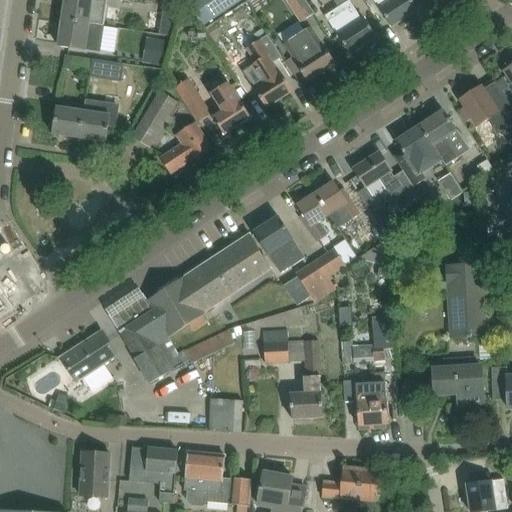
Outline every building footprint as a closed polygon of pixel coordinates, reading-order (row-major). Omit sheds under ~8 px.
[(65,0),(63,21),(104,27),(105,25),(103,24),(107,1),(101,0),(65,0)] [(184,0),(190,8),(191,9),(202,26),(223,13),(243,0),(184,0)] [(313,17),(302,0),(286,0),(302,25),(313,17)] [(373,0),(380,10),(380,11),(391,28),(418,10),(411,0),(373,0)] [(180,4),(164,1),(159,34),(172,37),(180,4)] [(364,45),(376,37),(365,20),(363,21),(349,1),(325,17),(350,55),(353,53),(356,53),(363,49),(364,45)] [(63,21),(59,47),(100,53),(104,27),(63,21)] [(263,29),(254,34),(258,41),(267,36),(263,29)] [(285,46),(292,58),(285,62),(299,83),(306,78),(308,82),(335,64),(324,48),(311,29),(307,32),(306,33),(295,39),(285,46)] [(258,41),(246,49),(248,53),(255,64),(253,65),(265,84),(254,91),(255,92),(266,109),(269,107),(271,108),(275,109),(281,105),(282,101),(282,99),(293,92),(282,75),(281,73),(279,74),(272,64),(281,58),(267,36),(258,41)] [(183,41),(162,38),(158,64),(180,67),(183,41)] [(64,68),(80,71),(90,72),(92,60),(65,57),(64,68)] [(90,72),(117,75),(119,64),(92,60),(90,72)] [(176,88),(198,122),(208,115),(187,82),(176,88)] [(213,118),(214,119),(225,136),(251,119),(228,83),(211,94),(222,112),(213,118)] [(496,111),(492,104),(481,88),(461,101),(478,127),(488,121),(497,135),(511,124),(511,109),(508,103),(496,111)] [(151,149),(161,131),(177,103),(159,93),(132,138),(151,149)] [(84,113),(80,139),(106,143),(109,128),(117,129),(117,128),(115,127),(118,107),(85,102),(84,113)] [(58,109),(53,135),(80,139),(84,113),(58,109)] [(444,112),(420,127),(439,158),(442,162),(445,166),(457,158),(446,141),(458,133),(455,128),(444,112)] [(211,149),(195,124),(177,136),(183,146),(162,159),(171,175),(211,149)] [(402,152),(394,157),(403,171),(414,187),(425,180),(422,174),(442,162),(439,158),(420,127),(410,134),(407,130),(395,138),(397,142),(396,142),(402,152)] [(379,153),(354,170),(365,186),(366,188),(357,193),(370,213),(377,209),(380,209),(383,207),(384,204),(392,199),(401,213),(421,200),(420,197),(421,197),(420,196),(414,187),(403,171),(394,177),(379,153)] [(316,194),(329,216),(338,229),(360,215),(344,190),(340,192),(334,183),(316,194)] [(475,192),(464,193),(465,207),(476,206),(475,192)] [(316,194),(297,206),(303,216),(300,218),(311,235),(317,243),(328,236),(319,222),(329,216),(316,194)] [(275,266),(290,256),(298,267),(307,261),(279,218),(254,234),(275,266)] [(395,227),(384,234),(387,239),(398,232),(395,227)] [(272,269),(261,252),(250,235),(148,302),(170,339),(192,325),(225,301),(224,300),(272,269)] [(386,241),(357,260),(380,265),(388,267),(386,241)] [(335,250),(317,262),(328,279),(329,278),(345,267),(335,250)] [(316,304),(337,290),(329,278),(328,279),(317,262),(296,275),(316,304)] [(481,266),(449,268),(453,339),(484,337),(481,266)] [(142,296),(109,317),(120,333),(152,312),(142,296)] [(148,302),(147,303),(152,312),(120,333),(131,350),(153,383),(183,363),(190,361),(192,365),(235,345),(229,332),(186,352),(178,355),(168,340),(170,339),(148,302)] [(72,320),(49,341),(59,351),(81,330),(72,320)] [(85,379),(93,393),(114,380),(105,366),(119,357),(102,331),(60,358),(77,384),(85,379)] [(264,332),(264,344),(265,364),(289,363),(287,331),(264,332)] [(368,361),(367,341),(355,342),(356,362),(368,361)] [(291,396),(292,420),(323,418),(319,342),(305,342),(307,395),(291,396)] [(375,346),(372,347),(373,362),(374,362),(384,361),(383,346),(375,346)] [(485,410),(482,369),(433,372),(434,376),(434,396),(458,394),(459,412),(485,410)] [(508,370),(492,371),(493,401),(508,401),(508,410),(511,409),(511,374),(508,375),(508,370)] [(376,384),(356,385),(358,407),(359,427),(389,425),(387,405),(385,374),(375,375),(376,384)] [(142,377),(129,382),(137,404),(150,399),(142,377)] [(255,432),(257,402),(226,400),(224,430),(255,432)] [(133,448),(129,483),(162,485),(162,493),(162,504),(173,504),(178,452),(149,449),(148,450),(133,448)] [(111,455),(83,453),(80,498),(108,499),(111,455)] [(223,479),(225,457),(188,453),(184,491),(187,491),(186,501),(190,505),(204,507),(209,502),(221,504),(235,505),(249,506),(252,482),(223,479)] [(322,498),(376,503),(379,471),(343,468),(342,485),(323,483),(322,498)] [(302,511),(303,509),(306,489),(292,487),(293,479),(264,473),(259,503),(274,505),(272,511),(302,511)] [(467,485),(471,511),(492,511),(508,510),(504,480),(467,485)]
